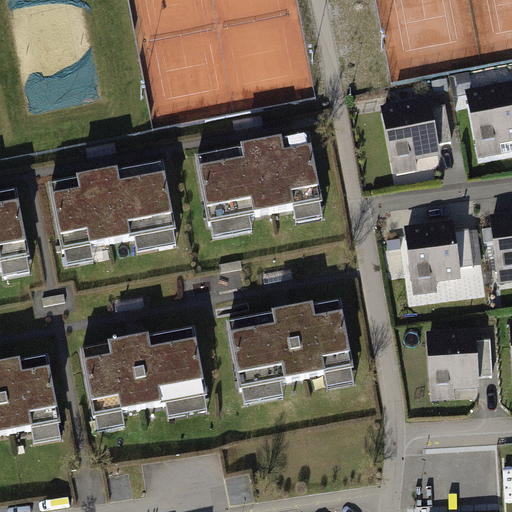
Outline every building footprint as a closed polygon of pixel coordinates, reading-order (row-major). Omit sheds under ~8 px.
[(511,82),(465,92),(479,164),(501,160),(500,155),(511,152),(511,82)] [(428,100),(380,110),(394,182),(416,178),(415,172),(441,167),(437,147),(451,144),(444,109),(430,112),(428,100)] [(260,115),(232,121),(234,131),(263,126),(260,115)] [(322,223),(307,139),(194,159),(209,242),(250,235),(248,222),(290,215),(293,228),(322,223)] [(114,143),(86,149),(88,159),(116,154),(114,143)] [(162,165),(49,184),(63,267),(93,262),(90,249),(133,242),(135,255),(176,248),(162,165)] [(0,280),(29,275),(14,192),(0,194),(0,280)] [(511,215),(490,219),(500,284),(511,282),(511,215)] [(451,223),(403,231),(414,297),(436,293),(435,288),(462,283),(459,269),(473,267),(467,232),(453,234),(451,223)] [(291,269),(263,274),(265,285),(293,279),(291,269)] [(142,297),(114,302),(116,313),(144,307),(142,297)] [(354,386),(339,302),(226,322),(241,406),(282,398),(279,386),(322,378),(324,391),(354,386)] [(194,330),(81,349),(96,433),(125,428),(123,415),(166,407),(168,420),(209,413),(194,330)] [(474,331),(425,333),(429,400),(451,399),(451,393),(478,392),(477,377),(491,376),(489,342),(475,343),(474,331)] [(61,440),(46,357),(0,365),(0,437),(29,433),(32,446),(61,440)]
